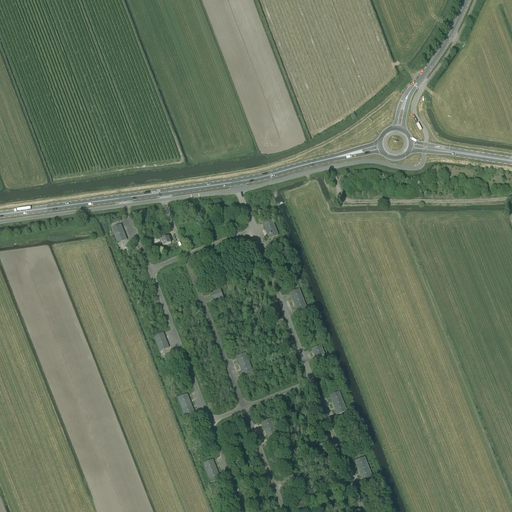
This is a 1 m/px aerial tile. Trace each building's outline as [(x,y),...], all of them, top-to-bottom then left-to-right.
[(269,239),(277,236),(271,220),(263,224),(269,239)] [(183,232),(188,243),(195,240),(192,230),(199,227),(196,221),(185,225),(187,231),(183,232)] [(117,244),(126,240),(120,225),(111,229),(117,244)] [(163,247),(170,244),(168,238),(166,239),(165,236),(158,239),(160,243),(161,242),(163,247)] [(210,293),(211,293),(213,301),(223,298),(220,290),(210,293)] [(299,290),(289,293),(297,312),(307,309),(299,290)] [(159,352),(169,348),(163,333),(153,337),(159,352)] [(315,359),(324,355),(321,346),(311,349),(315,359)] [(235,358),(243,377),(253,373),(245,354),(235,358)] [(329,396),(337,415),(346,411),(339,392),(329,396)] [(184,418),(194,414),(187,395),(177,399),(184,418)] [(271,419),(268,420),(261,423),(268,442),(279,438),(271,419)] [(355,462),(363,481),(372,477),(365,458),(355,462)] [(211,483),(220,480),(213,460),(203,464),(211,483)] [(283,479),(283,480),(287,489),(297,485),(293,475),(283,479)]
